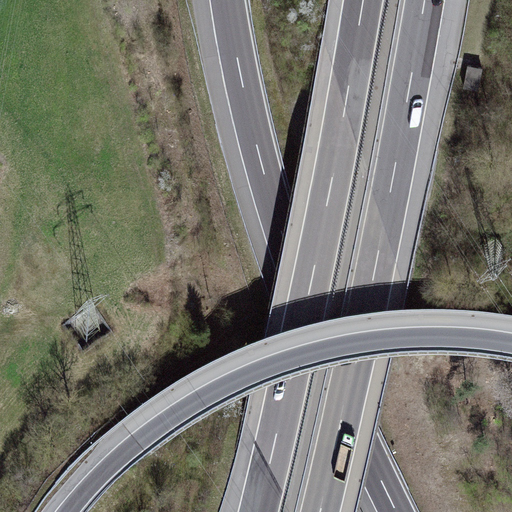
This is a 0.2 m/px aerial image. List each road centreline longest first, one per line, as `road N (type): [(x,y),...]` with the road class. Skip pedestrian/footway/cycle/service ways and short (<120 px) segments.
road 1 (motorway): [(228,0),(285,249),(315,335),(397,511)]
road 2 (motorway): [(321,511),(425,0)]
road 3 (motorway): [(362,0),(259,511)]
road 4 (motorway): [(511,342),(393,337),(278,362),(225,384),(136,441),(66,511)]
